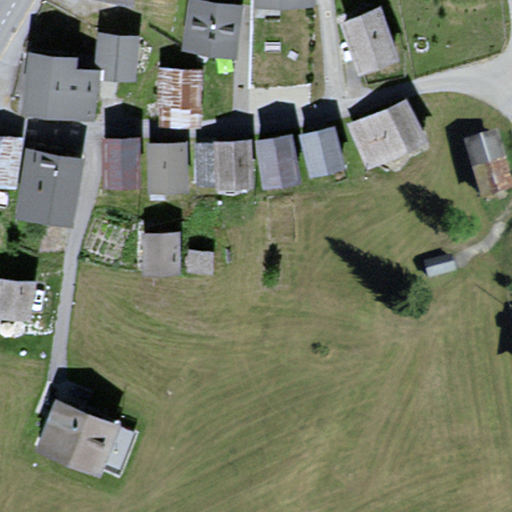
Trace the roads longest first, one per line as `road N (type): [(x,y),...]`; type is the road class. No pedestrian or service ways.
road 1 (residential): [(338,106),(221,128),(89,129),(0,109)]
road 2 (residential): [(511,77),(436,82),(338,106)]
